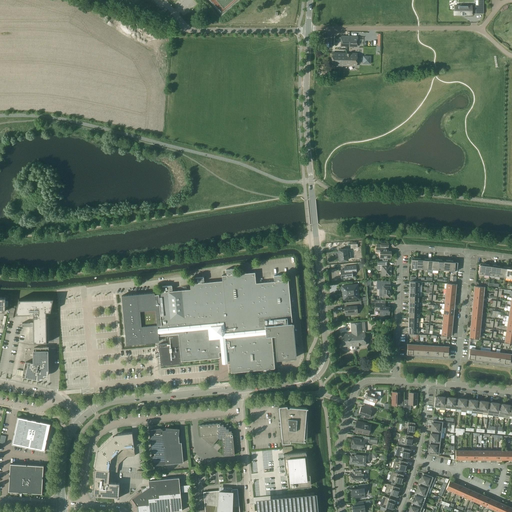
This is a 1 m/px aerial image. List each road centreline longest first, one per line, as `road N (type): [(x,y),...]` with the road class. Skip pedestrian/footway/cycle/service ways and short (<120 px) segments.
road 1 (tertiary): [(326,347),(305,115),(308,30)]
road 2 (unclassified): [(83,505),(85,458),(106,427),(239,411)]
road 3 (unclassified): [(308,30),(467,27),(511,56)]
road 4 (unclassified): [(298,30),(171,31),(96,0)]
road 5 (unclassified): [(342,511),(339,446),(352,398),(364,381),(395,380)]
road 6 (tertiary): [(80,419),(113,401),(237,389)]
road 7 (residential): [(395,380),(401,247)]
road 8 (residential): [(456,384),(468,253)]
